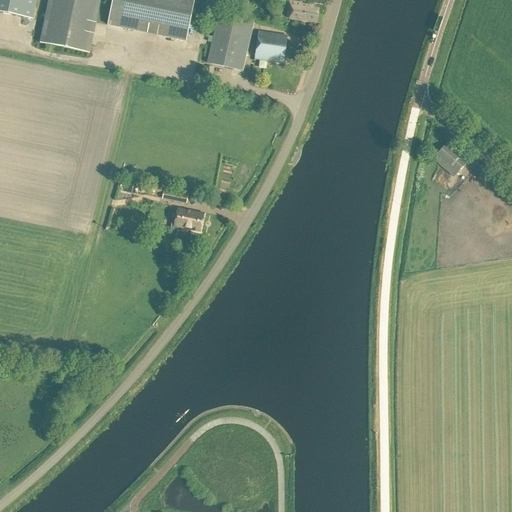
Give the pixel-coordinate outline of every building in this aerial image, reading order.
[(0,0),(0,13),(32,21),(36,0),(0,0)] [(48,0),(39,44),(89,54),(100,0),(48,0)] [(112,0),(107,26),(186,42),(194,0),(112,0)] [(301,3),(288,2),(286,18),(298,19),(298,21),(303,22),(303,20),(315,21),(316,10),(312,10),(312,6),(305,6),(305,5),(301,5),(301,3)] [(208,64),(243,72),(254,22),(219,14),(208,64)] [(255,59),(283,63),(283,61),(294,63),(297,47),(286,45),(287,37),(259,32),(255,59)] [(205,76),(212,77),(213,69),(206,67),(205,76)] [(433,157),(454,176),(468,161),(446,142),(433,157)] [(162,200),(186,205),(187,197),(164,192),(162,200)] [(170,229),(181,232),(182,229),(199,232),(203,215),(177,210),(175,222),(172,221),(170,229)]
